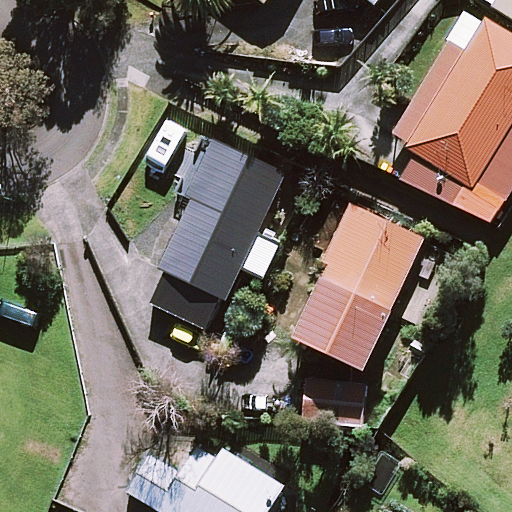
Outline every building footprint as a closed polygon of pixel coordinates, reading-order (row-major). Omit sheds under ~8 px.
[(511,0),(495,0),(491,8),(511,20),(511,0)] [(511,38),(465,12),(394,140),(419,154),(406,179),(495,228),(511,196),(511,38)] [(287,174),(195,133),(169,191),(192,201),(161,271),(165,273),(151,305),(209,331),(238,269),(265,281),(281,245),(260,235),(287,174)] [(421,240),(355,210),(295,339),(361,370),(421,240)] [(367,429),(369,383),(307,381),(305,427),(367,429)] [(270,511),(284,489),(171,422),(129,493),(160,511),(270,511)]
